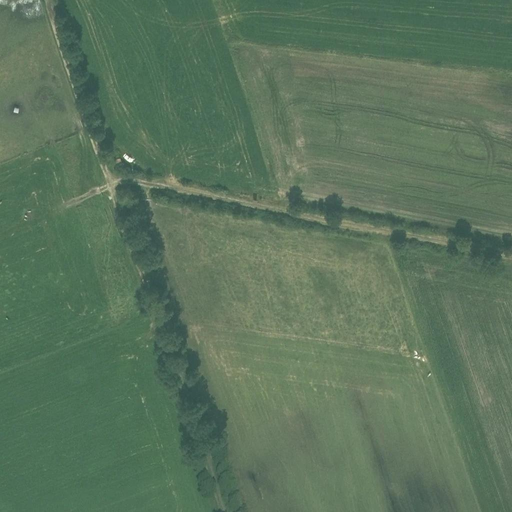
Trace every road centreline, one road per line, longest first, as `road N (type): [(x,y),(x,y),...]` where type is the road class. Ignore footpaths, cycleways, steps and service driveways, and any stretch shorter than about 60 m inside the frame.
road 1 (track): [(114,183),(511,259)]
road 2 (track): [(226,511),(114,183)]
road 3 (track): [(52,0),(114,183)]
